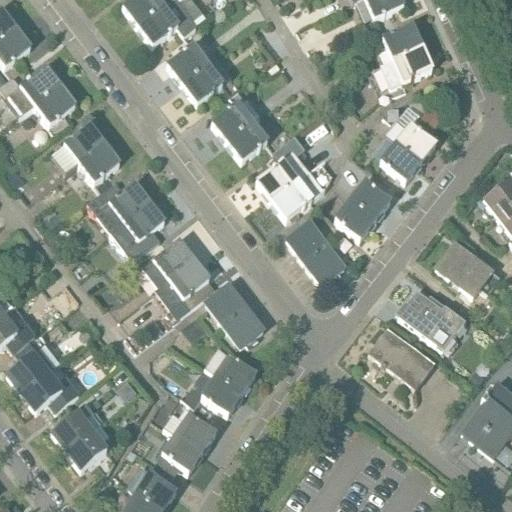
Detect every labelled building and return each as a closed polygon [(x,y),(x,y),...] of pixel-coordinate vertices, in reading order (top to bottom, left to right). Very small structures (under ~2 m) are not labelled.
[(136,34),(162,14),(151,0),(139,0),(121,14),(136,34)] [(372,28),(402,14),(395,0),(371,0),(361,4),(372,28)] [(177,34),(162,14),(136,34),(151,53),(177,34)] [(0,46),(14,36),(0,17),(0,46)] [(379,46),(390,68),(420,55),(410,32),(379,46)] [(14,36),(0,46),(0,69),(4,75),(29,55),(14,36)] [(181,92),(206,72),(207,73),(212,68),(200,53),(202,51),(192,38),(184,44),(191,54),(166,72),(181,92)] [(385,105),(405,96),(402,90),(430,77),(420,55),(390,68),(371,76),(385,105)] [(181,92),(196,112),(221,92),(207,73),(206,72),(181,92)] [(33,114),(59,94),(43,74),(19,93),(12,85),(0,94),(0,101),(4,106),(8,104),(22,123),(33,114)] [(48,133),(74,113),(59,94),(33,114),(48,133)] [(210,130),(225,150),(251,130),(259,125),(237,97),(229,103),(235,111),(210,130)] [(434,151),(419,139),(410,132),(418,121),(407,113),(395,128),(394,128),(383,142),(394,151),(419,171),(434,151)] [(225,150),(240,169),(266,150),(251,130),(225,150)] [(103,153),(88,132),(62,153),(78,172),(103,153)] [(255,188),(270,208),(306,180),(292,161),(301,154),(293,144),(273,159),(280,169),(255,188)] [(404,190),(419,171),(394,151),(378,169),(404,190)] [(103,153),(78,172),(92,191),(118,171),(103,153)] [(270,208),(285,227),(323,198),(331,182),(329,182),(320,170),(307,181),(306,180),(270,208)] [(374,228),(389,208),(363,188),(348,208),(374,228)] [(496,227),(511,214),(511,194),(507,188),(482,207),(496,227)] [(108,241),(116,235),(148,210),(133,191),(122,199),(115,189),(86,211),(108,241)] [(358,247),(374,228),(348,208),(333,227),(358,247)] [(138,264),(145,258),(138,248),(163,230),(148,210),(116,235),(138,264)] [(508,249),(511,254),(511,214),(496,227),(511,246),(508,249)] [(308,230),(285,247),(302,270),(325,253),(308,230)] [(143,276),(158,295),(192,268),(177,249),(153,267),(145,258),(138,264),(126,274),(134,283),(143,276)] [(453,250),(434,274),(470,304),(490,280),(453,250)] [(343,275),(325,253),(302,270),(320,293),(343,275)] [(165,319),(172,329),(214,296),(192,268),(158,295),(172,313),(165,319)] [(221,333),(244,316),(226,293),(203,310),(221,333)] [(416,298),(398,323),(440,356),(462,329),(442,314),(439,317),(416,298)] [(0,323),(1,323),(10,316),(0,302),(0,323)] [(221,333),(239,356),(261,338),(244,316),(221,333)] [(190,349),(207,335),(197,322),(179,335),(190,349)] [(1,323),(0,323),(0,354),(16,343),(15,342),(1,324),(1,323)] [(367,361),(413,397),(431,373),(386,336),(367,361)] [(16,343),(23,353),(30,347),(23,337),(16,343)] [(30,347),(23,353),(12,361),(19,371),(5,381),(20,401),(45,382),(58,372),(36,343),(30,347)] [(203,377),(214,384),(241,401),(254,381),(217,356),(203,377)] [(45,382),(20,401),(35,420),(60,401),(56,397),(66,389),(55,374),(45,382)] [(227,422),(241,401),(214,384),(200,404),(227,422)] [(468,444),(493,464),(511,440),(511,427),(510,427),(511,424),(511,404),(495,390),(478,411),(481,414),(461,439),(468,444)] [(246,403),(234,422),(243,427),(255,409),(246,403)] [(64,458),(99,432),(103,429),(95,419),(92,421),(85,412),(50,439),(64,458)] [(196,428),(197,425),(184,416),(177,426),(183,429),(174,443),(200,461),(214,440),(196,428)] [(80,478),(105,459),(109,463),(112,460),(108,444),(99,432),(64,458),(80,478)] [(200,461),(174,443),(160,464),(187,481),(200,461)] [(133,502),(147,511),(165,511),(174,499),(141,476),(128,495),(134,502),(133,502)] [(126,511),(147,511),(133,502),(126,511)]
